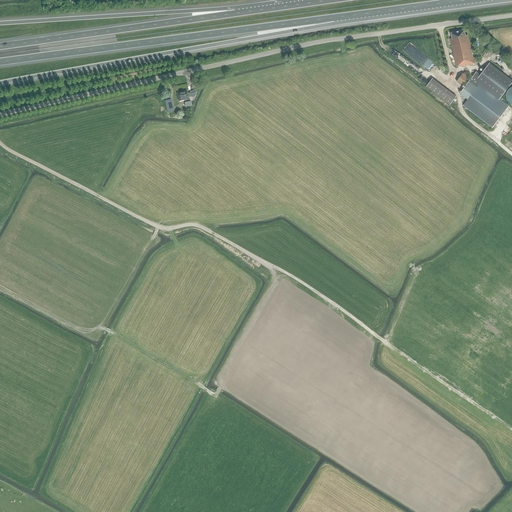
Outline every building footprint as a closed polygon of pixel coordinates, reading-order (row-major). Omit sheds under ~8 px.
[(473,58),(467,35),(465,35),(464,30),(451,33),(452,38),(450,39),(456,67),(461,66),(461,67),(474,64),(474,63),(478,62),(477,57),(473,58)] [(508,107),(499,100),(511,82),(511,81),(489,64),(480,75),(476,72),(469,81),(459,94),(468,100),(464,105),(493,127),(508,107)] [(456,82),(462,86),(468,77),(469,75),(465,72),(464,74),(463,73),(456,82)] [(433,80),(426,89),(451,107),(457,98),(433,80)] [(188,99),(188,97),(191,96),(191,97),(194,96),(196,92),(196,90),(190,91),(190,92),(187,93),(187,91),(177,93),(179,101),(184,100),(185,107),(192,106),(191,101),(189,101),(189,98),(188,99)] [(173,111),(171,99),(164,101),(167,113),(173,111)]
